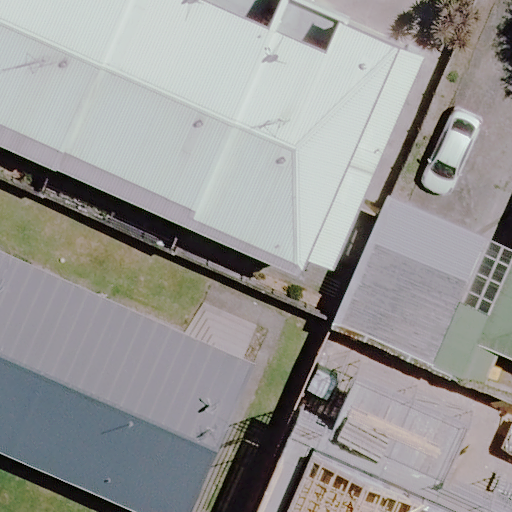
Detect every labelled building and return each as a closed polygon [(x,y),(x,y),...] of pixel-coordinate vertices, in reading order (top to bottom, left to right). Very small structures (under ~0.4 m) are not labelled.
[(425,40),(326,0),(0,0),(0,143),(327,278),(425,40)] [(505,248),(389,198),(299,406),(415,457),(453,368),(505,248)] [(186,511),(253,355),(0,247),(0,452),(140,511),(186,511)] [(511,260),(476,342),(511,357),(511,260)] [(511,511),(511,493),(470,476),(454,511),(511,511)]
